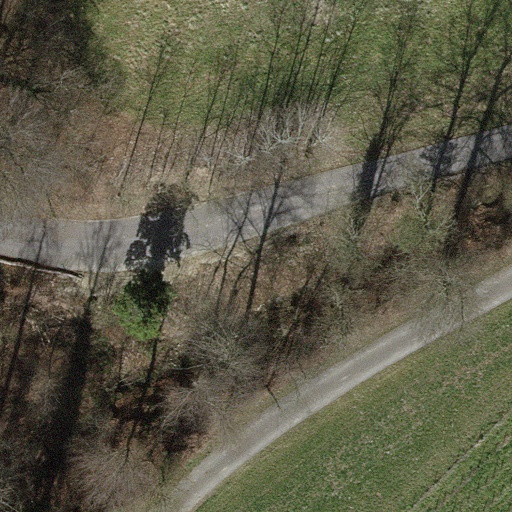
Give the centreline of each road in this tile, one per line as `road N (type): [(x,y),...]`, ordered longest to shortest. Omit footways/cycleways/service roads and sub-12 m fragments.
road 1 (track): [(0,218),(175,225),(511,156)]
road 2 (track): [(191,511),(337,395),(511,294)]
